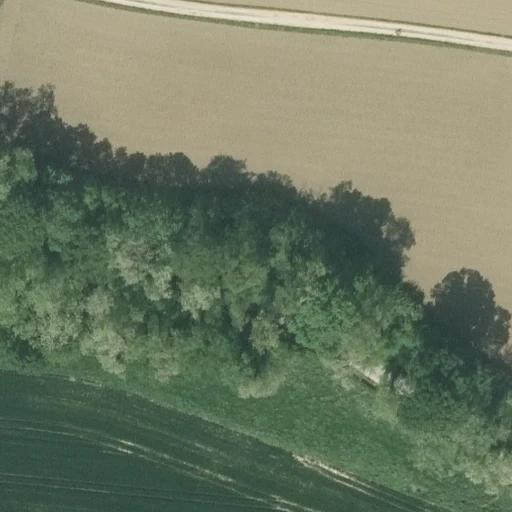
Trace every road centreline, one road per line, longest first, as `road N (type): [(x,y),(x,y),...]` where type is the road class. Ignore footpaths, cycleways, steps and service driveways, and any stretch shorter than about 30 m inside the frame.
road 1 (unclassified): [(511,468),(286,315),(0,191)]
road 2 (track): [(134,0),(511,45)]
